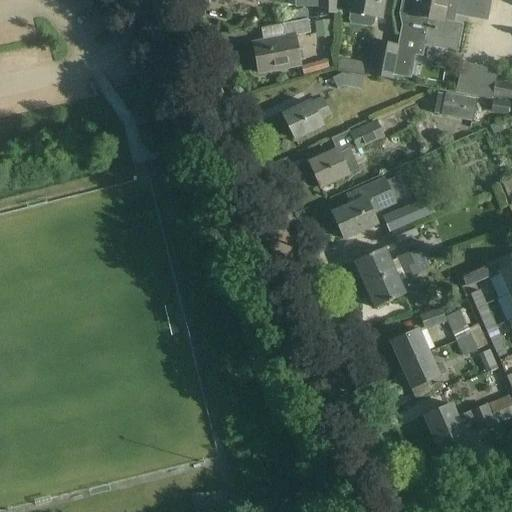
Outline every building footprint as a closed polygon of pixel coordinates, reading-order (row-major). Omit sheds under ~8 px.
[(294,0),(295,7),(317,7),(317,14),(339,14),(339,0),(294,0)] [(347,0),(345,16),(351,26),(371,29),(375,26),(376,20),(384,21),(386,0),(347,0)] [(394,81),(395,76),(411,79),(415,56),(422,57),(425,46),(457,52),(462,26),(454,25),(458,2),(450,1),(449,0),(403,0),(401,16),(403,28),(399,49),(375,44),(369,76),(394,81)] [(313,13),(289,18),(290,25),(309,21),(314,20),(313,13)] [(315,24),(317,40),(333,38),(331,21),(330,21),(330,18),(318,19),(319,23),(315,24)] [(274,28),(276,42),(254,47),(260,75),(301,67),(296,37),(313,34),(311,24),(309,24),(309,21),(290,25),(283,27),(274,28)] [(86,27),(95,48),(105,44),(96,22),(86,27)] [(354,62),(352,75),(367,77),(369,65),(354,62)] [(497,69),(462,62),(455,94),(491,101),(492,95),(495,81),(497,69)] [(343,87),(360,90),(363,79),(341,74),(332,79),(338,89),(343,87)] [(511,83),(495,81),(492,95),(511,98),(511,83)] [(434,115),(472,123),(473,121),(480,122),(484,104),(477,103),(477,101),(438,93),(434,115)] [(322,127),(320,123),(332,117),(331,116),(338,113),(332,99),(325,103),(322,98),(311,104),(285,117),(296,140),(322,127)] [(492,101),(491,112),(507,114),(508,105),(509,103),(492,101)] [(141,117),(143,125),(155,122),(152,113),(141,117)] [(377,122),(350,134),(358,152),(385,140),(377,122)] [(339,152),(311,165),(321,188),(348,176),(360,171),(350,150),(340,154),(339,152)] [(345,196),(349,205),(331,213),(344,242),(380,227),(375,215),(397,206),(395,201),(407,196),(399,177),(386,183),(385,179),(345,196)] [(422,218),(415,203),(387,215),(393,230),(422,218)] [(419,237),(413,223),(392,232),(398,246),(419,237)] [(410,254),(391,263),(385,250),(356,263),(366,286),(414,264),(410,254)] [(440,264),(436,254),(414,264),(366,286),(376,310),(405,297),(399,282),(419,274),(420,275),(434,269),(433,268),(440,264)] [(469,286),(500,272),(497,266),(466,279),(469,286)] [(510,296),(511,295),(511,268),(500,274),(510,296)] [(478,311),(487,306),(481,292),(472,297),(478,311)] [(497,328),(487,306),(478,311),(487,332),(497,328)] [(425,331),(446,323),(440,309),(419,317),(425,331)] [(445,318),(454,338),(469,331),(460,311),(445,318)] [(478,326),(469,331),(454,338),(463,357),(487,345),(478,326)] [(497,328),(487,332),(497,355),(507,351),(497,328)] [(401,367),(429,354),(419,331),(391,344),(401,367)] [(440,378),(429,354),(401,367),(412,391),(440,378)] [(452,405),(424,418),(434,441),(463,429),(473,424),(491,416),(486,405),(458,418),(452,405)] [(491,416),(473,424),(477,433),(495,425),(491,416)] [(463,429),(434,441),(445,465),(473,453),(463,429)] [(193,500),(193,511),(226,511),(225,497),(193,500)]
